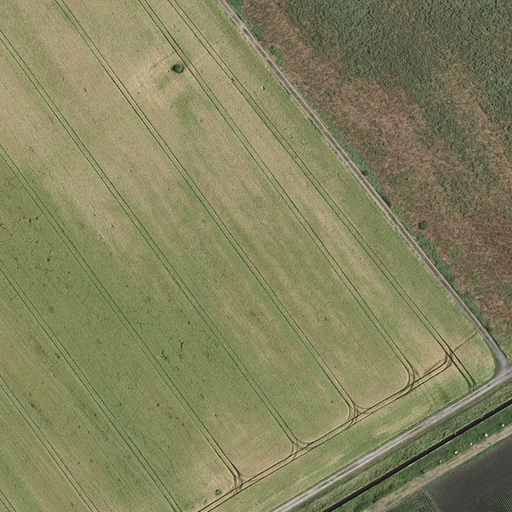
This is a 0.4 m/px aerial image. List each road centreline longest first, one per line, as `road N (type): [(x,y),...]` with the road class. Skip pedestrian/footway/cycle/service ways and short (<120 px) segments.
road 1 (track): [(219,0),(511,374)]
road 2 (track): [(511,375),(278,511)]
road 3 (track): [(511,423),(368,511)]
